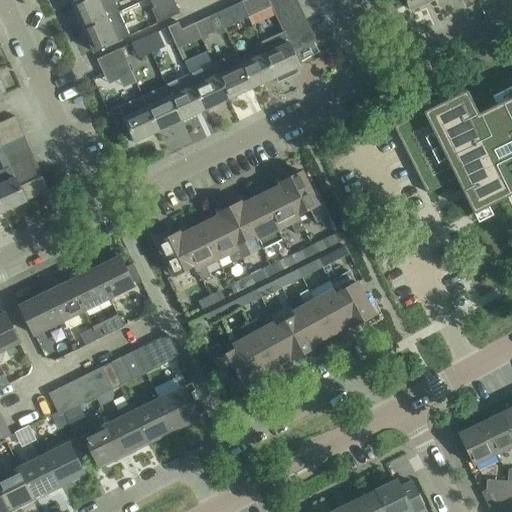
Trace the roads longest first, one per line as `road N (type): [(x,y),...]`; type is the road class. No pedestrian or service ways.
road 1 (residential): [(101,215),(379,77)]
road 2 (residential): [(354,141),(471,369)]
road 3 (residential): [(101,215),(2,0)]
road 4 (residential): [(209,511),(405,405)]
road 5 (residential): [(379,77),(511,8)]
